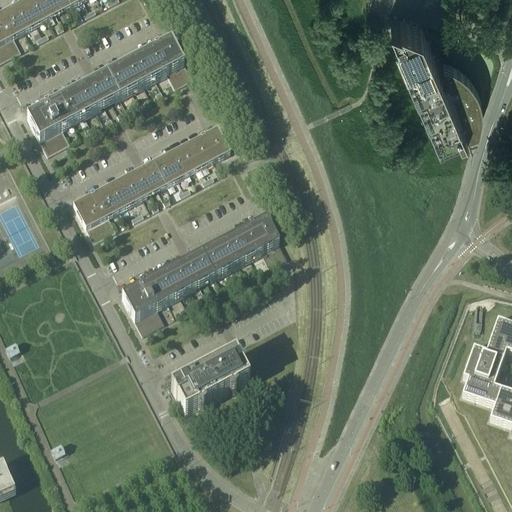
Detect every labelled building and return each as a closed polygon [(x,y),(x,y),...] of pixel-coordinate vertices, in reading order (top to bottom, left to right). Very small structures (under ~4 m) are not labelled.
[(33,0),(0,17),(0,67),(20,57),(11,40),(16,38),(17,40),(31,33),(29,31),(39,25),(40,28),(54,20),(53,18),(58,15),(62,13),(63,16),(78,8),(76,6),(86,1),(87,3),(93,0),(33,0)] [(400,16),(399,19),(389,15),(396,32),(394,33),(438,140),(458,132),(460,135),(465,133),(466,133),(462,125),(464,125),(468,136),(477,133),(479,127),(480,121),(482,111),(481,103),(480,97),(477,90),(474,84),(468,75),(462,70),(453,64),(444,67),(448,78),(444,82),(434,58),(432,54),(427,40),(424,32),(421,25),(400,16)] [(44,113),(26,122),(30,129),(35,139),(47,161),(69,149),(62,135),(60,132),(64,130),(66,133),(79,125),(78,123),(88,118),(89,120),(96,117),(100,114),(103,113),(102,110),(107,107),(110,105),(112,108),(115,107),(120,104),(126,100),(125,98),(135,93),(136,95),(143,92),(150,88),(148,86),(158,81),(159,83),(166,79),(174,94),(191,84),(171,46),(158,53),(157,52),(154,53),(154,55),(153,55),(154,58),(151,59),(150,57),(147,58),(146,59),(138,63),(134,65),(135,68),(128,72),(126,69),(122,71),(115,75),(110,78),(112,80),(109,82),(107,79),(102,82),(99,84),(95,86),(90,88),(88,90),(82,92),(84,95),(81,97),(79,94),(77,95),(67,100),(63,102),(65,105),(57,109),(56,106),(53,108),(50,110),(48,111),(47,110),(43,112),(44,113)] [(200,142),(148,170),(142,173),(134,177),(94,198),(93,197),(90,199),(90,200),(72,209),(93,248),(115,236),(106,220),(110,217),(112,220),(125,213),(124,210),(134,205),(135,208),(149,200),(148,197),(153,195),(157,193),(158,195),(173,188),(171,185),(176,183),(181,180),(182,183),(196,175),(195,173),(200,170),(204,168),(206,170),(218,164),(223,162),(222,161),(230,158),(217,133),(204,140),(203,139),(200,141),(200,142)] [(178,198),(180,202),(190,197),(188,193),(178,198)] [(131,223),(133,227),(143,222),(141,218),(131,223)] [(207,288),(221,280),(220,278),(230,272),(231,275),(238,271),(245,268),(243,265),(253,260),(254,263),(261,259),(269,273),(286,264),(266,225),(253,232),(252,231),(248,233),(249,234),(248,235),(249,237),(246,239),(244,236),(240,239),(242,242),(235,246),(233,243),(229,245),(230,247),(226,249),(222,251),(221,249),(217,251),(219,255),(211,259),(209,255),(205,257),(207,260),(203,261),(202,259),(189,266),(177,272),(179,274),(175,276),(174,274),(170,276),(172,279),(164,283),(162,280),(158,282),(160,284),(152,288),(151,286),(142,290),(142,289),(138,291),(139,292),(121,302),(142,340),(164,328),(155,312),(159,310),(160,312),(174,305),(173,302),(183,297),(184,300),(198,292),(197,290),(201,287),(205,285),(207,288)] [(226,290),(229,294),(239,289),(237,285),(226,290)] [(179,315),(181,319),(192,314),(189,309),(179,315)] [(511,397),(493,391),(505,355),(511,357),(511,328),(497,324),(485,356),(473,351),(473,352),(462,381),(462,382),(467,383),(461,399),(462,400),(493,411),(489,423),(489,424),(511,431),(511,397)] [(14,349),(5,354),(9,361),(18,357),(14,349)] [(170,394),(175,402),(184,420),(249,386),(235,360),(170,394)] [(60,450),(51,455),(55,463),(64,458),(60,450)] [(3,470),(0,470),(0,502),(14,496),(3,470)]
